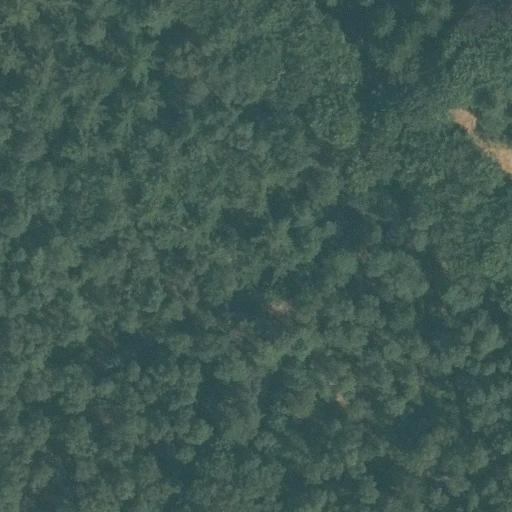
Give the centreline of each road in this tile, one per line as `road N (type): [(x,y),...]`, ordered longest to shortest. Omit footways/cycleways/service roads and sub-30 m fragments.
road 1 (track): [(343,82),(232,511)]
road 2 (unknown): [(301,0),(511,175)]
road 3 (track): [(343,82),(511,227)]
road 4 (track): [(499,0),(343,82)]
road 5 (track): [(246,0),(343,82)]
